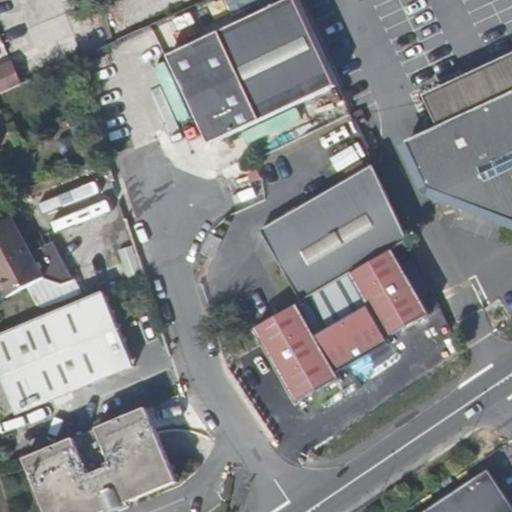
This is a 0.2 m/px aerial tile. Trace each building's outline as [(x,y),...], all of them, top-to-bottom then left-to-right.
[(338,91),(294,6),(170,67),(205,136),(232,142),(338,91)] [(0,101),(25,92),(15,69),(0,74),(0,101)] [(511,99),(407,149),(428,198),(511,228),(511,99)] [(358,142),(331,155),(337,168),(364,154),(358,142)] [(409,247),(370,168),(259,237),(303,311),(307,309),(354,281),(394,256),(409,247)] [(74,280),(54,240),(31,252),(13,216),(0,222),(0,286),(6,298),(43,277),(61,286),(74,280)] [(432,313),(394,256),(354,281),(371,311),(325,339),(307,309),(303,311),(260,337),(306,412),(351,386),(346,377),(399,346),(394,337),(432,313)] [(136,367),(105,293),(0,334),(0,375),(16,417),(136,367)] [(114,511),(178,484),(147,407),(28,459),(50,511),(114,511)] [(511,511),(511,508),(487,471),(423,511),(511,511)]
